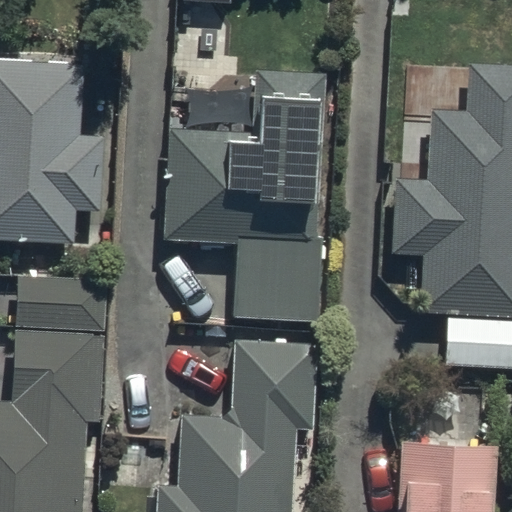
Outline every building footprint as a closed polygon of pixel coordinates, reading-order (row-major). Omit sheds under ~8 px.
[(450,372),(511,374),(511,63),(470,61),(401,169),(395,316),(453,318),(450,372)] [(0,245),(80,248),(87,68),(0,65),(0,245)] [(236,320),(314,323),(324,97),(260,94),(258,128),(167,124),(162,240),(240,243),(236,320)] [(0,511),(82,511),(99,280),(15,274),(6,404),(0,403),(0,511)] [(171,511),(286,511),(295,344),(240,341),(237,414),(177,411),(171,511)] [(507,511),(511,448),(397,441),(392,511),(507,511)]
